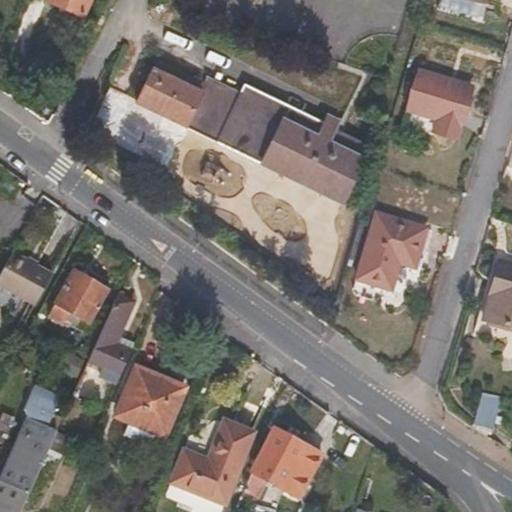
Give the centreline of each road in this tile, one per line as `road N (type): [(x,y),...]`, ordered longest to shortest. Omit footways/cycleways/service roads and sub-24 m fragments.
road 1 (secondary): [(409,426),(0,127)]
road 2 (residential): [(511,79),(409,426)]
